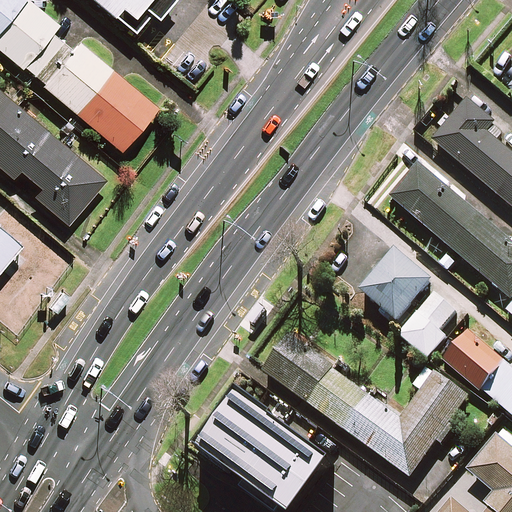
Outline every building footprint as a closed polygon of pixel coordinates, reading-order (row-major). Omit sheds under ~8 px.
[(55,26),(23,0),(0,0),(0,52),(117,152),(153,109),(77,44),(70,52),(48,34),(55,26)] [(474,29),(468,24),(454,39),(460,44),(474,29)] [(110,168),(0,75),(0,145),(75,209),(110,168)] [(503,134),(466,103),(433,143),(511,209),(511,157),(495,143),(503,134)] [(511,300),(511,246),(417,166),(389,199),(511,302),(511,300)] [(0,259),(27,228),(0,205),(0,259)] [(431,284),(395,253),(360,294),(397,325),(431,284)] [(456,314),(435,296),(400,337),(428,362),(447,339),(440,332),(456,314)] [(504,364),(467,333),(443,363),(480,393),(504,364)] [(402,421),(290,340),(265,375),(410,480),(436,444),(441,447),(453,430),(448,427),(468,400),(427,371),(414,388),(422,394),(402,421)] [(236,398),(196,452),(199,454),(278,511),(295,511),(329,466),(236,398)] [(511,511),(511,451),(497,439),(468,473),(494,495),(484,507),(489,511),(463,511),(452,503),(444,511),(511,511)]
